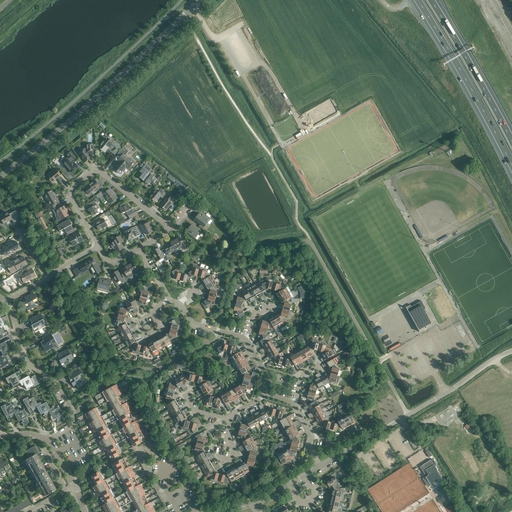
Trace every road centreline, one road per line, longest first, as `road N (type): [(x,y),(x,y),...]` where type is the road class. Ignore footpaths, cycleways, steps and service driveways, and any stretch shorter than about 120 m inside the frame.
road 1 (tertiary): [(0,176),(198,0)]
road 2 (tertiary): [(320,466),(511,351)]
road 3 (motorway): [(415,0),(511,170)]
road 4 (residential): [(100,247),(72,192),(93,173),(173,228)]
road 5 (residential): [(49,440),(73,426),(74,414),(58,386),(27,361),(4,301)]
road 6 (motorway): [(511,137),(432,0)]
